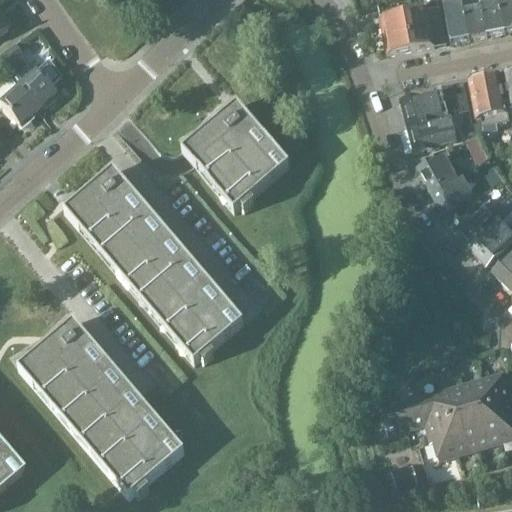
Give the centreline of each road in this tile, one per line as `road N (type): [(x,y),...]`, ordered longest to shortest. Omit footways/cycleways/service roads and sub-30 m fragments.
road 1 (residential): [(360,83),(400,195),(431,241),(511,321)]
road 2 (residential): [(0,207),(116,106)]
road 3 (residential): [(360,83),(511,54)]
road 4 (residential): [(116,106),(217,0)]
road 5 (residential): [(116,106),(39,0)]
